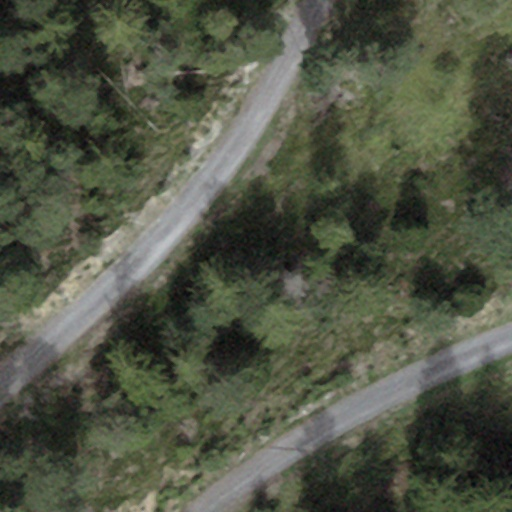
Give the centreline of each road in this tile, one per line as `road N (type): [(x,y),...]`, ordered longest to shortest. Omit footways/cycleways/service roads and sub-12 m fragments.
road 1 (track): [(0,357),(177,203),(306,0)]
road 2 (track): [(511,342),(262,471),(208,511)]
